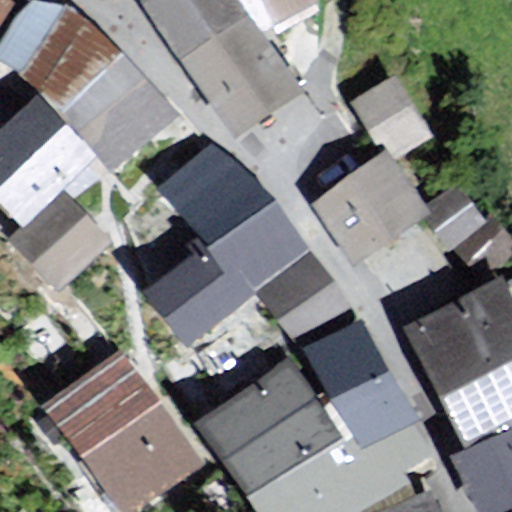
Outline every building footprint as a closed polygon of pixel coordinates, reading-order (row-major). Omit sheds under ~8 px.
[(62,96),(126,51),(46,0),(32,0),(0,41),(62,96)] [(165,0),(242,118),(293,85),(262,38),(238,0),(165,0)] [(238,0),(262,38),(322,0),(238,0)] [(62,96),(108,161),(172,116),(126,51),(62,96)] [(353,105),(384,151),(425,124),(394,78),(353,105)] [(0,182),(32,216),(61,189),(85,168),(30,104),(0,127),(0,182)] [(259,288),(309,254),(269,195),(208,148),(165,182),(217,235),(153,279),(191,333),(259,288)] [(322,193),(363,253),(425,211),(384,151),(322,193)] [(17,231),(56,272),(100,230),(61,189),(32,216),(17,231)] [(455,241),(484,214),(464,192),(434,219),(455,241)] [(484,214),(455,241),(480,268),(509,241),(484,214)] [(303,342),(357,320),(309,254),(259,288),(303,342)] [(418,316),(471,426),(511,406),(511,297),(502,276),(418,316)] [(311,353),(356,432),(410,413),(357,320),(303,342),(311,353)] [(121,500),(196,451),(131,352),(56,401),(121,500)] [(275,511),(404,511),(444,494),(410,413),(356,432),(311,353),(209,413),(275,511)] [(511,430),(465,450),(487,504),(511,494),(511,430)]
